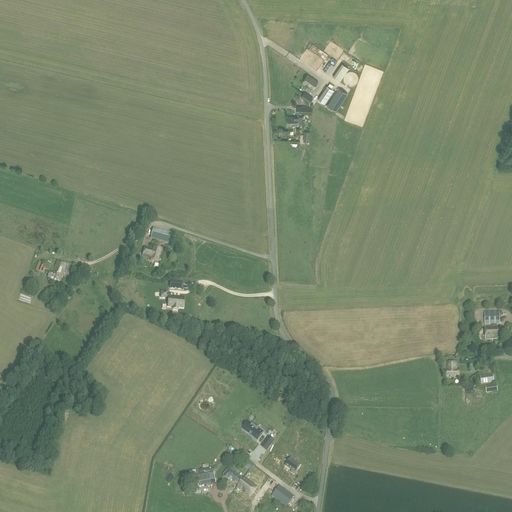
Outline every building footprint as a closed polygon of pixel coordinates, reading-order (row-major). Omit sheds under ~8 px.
[(323,70),(326,72),(328,74),(334,66),(329,62),(323,70)] [(341,81),(350,67),(343,63),(334,77),(341,81)] [(363,73),(367,67),(360,63),(356,68),(363,73)] [(318,82),(308,75),(303,82),(313,89),(318,82)] [(318,99),(336,111),(347,94),(339,89),(336,92),(332,90),(335,87),(330,83),(328,86),(327,86),(318,99)] [(287,117),(287,125),(299,125),(299,117),(287,117)] [(150,238),(169,244),(172,233),(153,228),(150,238)] [(145,246),(144,251),(142,256),(150,258),(150,260),(157,262),(161,249),(154,247),(154,249),(145,246)] [(47,277),(59,281),(66,265),(57,261),(53,272),(49,271),(47,277)] [(44,273),(48,265),(39,262),(36,270),(44,273)] [(170,287),(182,288),(182,281),(171,280),(170,287)] [(184,298),(171,297),(171,294),(167,293),(167,292),(161,291),(161,298),(167,298),(167,297),(169,297),(168,306),(173,307),(173,309),(178,309),(178,307),(183,308),(184,298)] [(64,306),(61,315),(66,317),(69,308),(64,306)] [(497,327),(497,324),(500,324),(500,312),(485,312),(485,325),(491,325),(491,327),(485,327),(485,339),(501,339),(501,327),(497,327)] [(457,371),(457,362),(447,362),(447,371),(446,371),(446,376),(458,376),(458,371),(457,371)] [(494,382),(493,375),(480,376),(481,380),(479,380),(479,384),(494,382)] [(486,393),(498,391),(497,384),(485,386),(486,393)] [(250,421),(245,427),(254,434),(253,435),(256,437),(262,430),(259,427),(258,428),(250,421)] [(270,436),(262,446),(267,449),(275,440),(270,436)] [(268,468),(278,475),(278,474),(281,470),(274,464),(272,464),(272,462),(265,457),(267,454),(268,450),(265,455),(259,451),(254,450),(250,447),(249,447),(247,453),(249,453),(257,459),(268,467),(268,468)] [(295,472),(300,465),(290,458),(285,466),(292,470),(291,472),(294,474),(295,472)] [(250,470),(254,464),(248,460),(244,465),(250,470)] [(228,468),(223,475),(223,476),(227,480),(228,479),(232,481),(237,474),(238,474),(229,467),(229,469),(228,468)] [(278,476),(298,488),(301,483),(281,470),(278,476)] [(249,474),(263,486),(267,481),(257,472),(255,474),(252,471),(249,474)] [(209,472),(196,475),(198,487),(205,485),(204,481),(211,480),(210,476),(209,472)] [(237,474),(232,481),(238,486),(244,479),(242,478),(237,474)] [(245,477),(237,488),(250,497),(257,486),(245,477)] [(294,496),(279,485),(272,496),(286,507),(294,496)]
